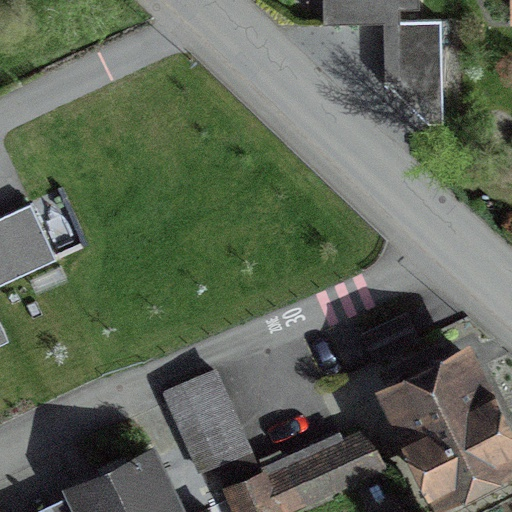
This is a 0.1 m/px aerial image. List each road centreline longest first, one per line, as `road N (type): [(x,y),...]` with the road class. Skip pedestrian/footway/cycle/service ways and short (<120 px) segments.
road 1 (residential): [(0,459),(458,252)]
road 2 (residential): [(198,0),(458,252)]
